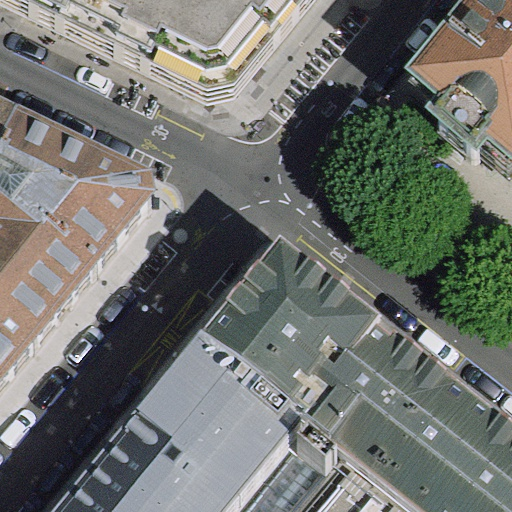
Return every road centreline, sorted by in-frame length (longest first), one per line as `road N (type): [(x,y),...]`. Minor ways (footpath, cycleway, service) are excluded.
road 1 (residential): [(0,511),(265,188)]
road 2 (residential): [(511,379),(265,188)]
road 3 (residential): [(265,188),(0,60)]
road 4 (residential): [(265,188),(420,0)]
